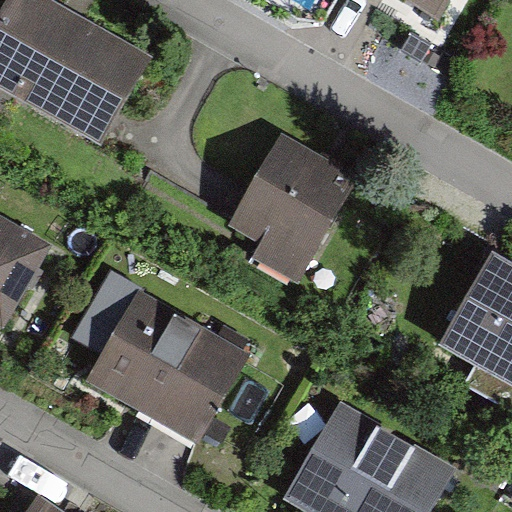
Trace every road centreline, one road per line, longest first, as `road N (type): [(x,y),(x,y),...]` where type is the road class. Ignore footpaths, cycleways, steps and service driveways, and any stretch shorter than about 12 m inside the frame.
road 1 (residential): [(177,0),(511,190)]
road 2 (residential): [(0,418),(160,511)]
